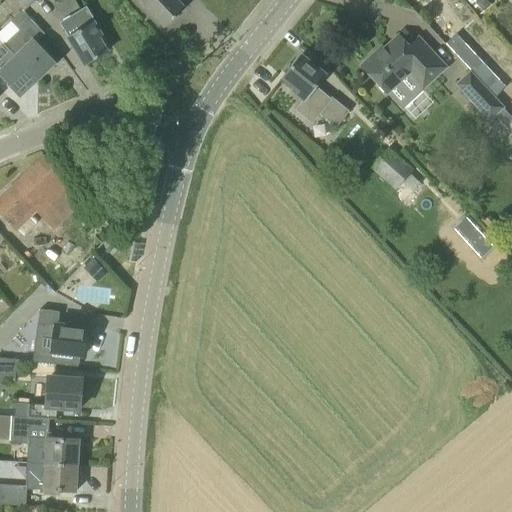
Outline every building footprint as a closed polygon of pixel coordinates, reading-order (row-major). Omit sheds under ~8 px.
[(38,0),(37,0),(12,0),(22,10),(24,13),(38,0)] [(139,0),(143,3),(142,4),(165,28),(184,10),(174,0),(139,0)] [(485,0),(472,0),(483,12),(491,6),(485,0)] [(58,24),(68,39),(85,66),(107,53),(98,38),(101,36),(84,7),(58,24)] [(19,31),(16,35),(5,45),(3,44),(3,45),(38,82),(56,65),(36,44),(44,35),(31,20),(24,13),(22,10),(10,22),(19,31)] [(456,34),(446,44),(495,97),(506,88),(456,34)] [(388,93),(400,105),(420,87),(423,90),(446,68),(419,39),(409,48),(398,37),(377,56),(375,54),(361,66),(387,94),(388,93)] [(3,45),(0,47),(0,77),(1,77),(21,98),(38,82),(3,45)] [(316,89),(325,78),(300,57),(283,78),(298,90),(294,94),(303,101),(296,110),(313,124),(320,115),(334,126),(347,110),(332,98),(330,101),(316,89)] [(489,122),(504,108),(470,71),(455,85),(489,122)] [(395,190),(402,182),(412,192),(420,183),(410,174),(413,170),(388,149),(371,169),(395,190)] [(84,227),(98,213),(45,156),(0,197),(0,214),(16,232),(37,213),(53,231),(71,213),(84,227)] [(498,225),(490,216),(482,222),(490,232),(498,225)] [(94,259),(84,268),(95,281),(96,281),(106,273),(94,259)] [(40,310),(38,322),(36,334),(33,361),(50,363),(78,367),(80,356),(83,357),(87,331),(70,329),(70,326),(58,324),(59,312),(40,310)] [(20,366),(13,365),(4,364),(0,367),(0,387),(13,375),(19,381),(20,366)] [(16,403),(15,417),(49,419),(57,420),(57,408),(79,410),(82,381),(48,378),(46,405),(16,403)] [(28,444),(27,464),(77,466),(78,440),(62,439),(63,435),(48,435),(49,419),(15,417),(13,417),(12,443),(28,444)] [(77,466),(27,464),(26,486),(1,484),(0,492),(0,504),(25,507),(26,490),(44,491),(44,495),(59,496),(60,492),(76,492),(77,466)]
